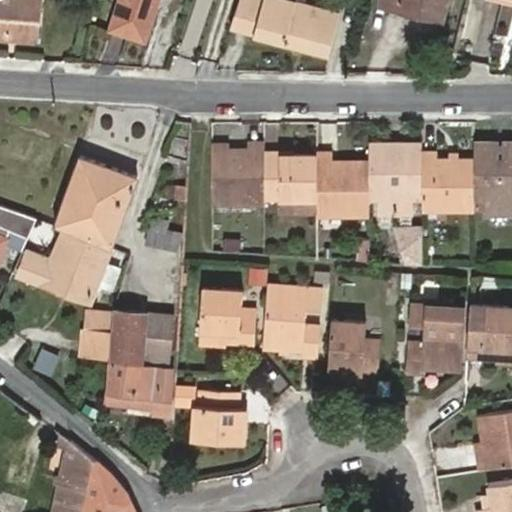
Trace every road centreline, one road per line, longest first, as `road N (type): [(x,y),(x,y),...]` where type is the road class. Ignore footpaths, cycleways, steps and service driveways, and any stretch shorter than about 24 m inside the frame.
road 1 (residential): [(0,82),(511,95)]
road 2 (residential): [(415,511),(399,458),(383,449),(325,452),(292,476),(153,508)]
road 3 (residential): [(0,369),(95,444),(153,508)]
